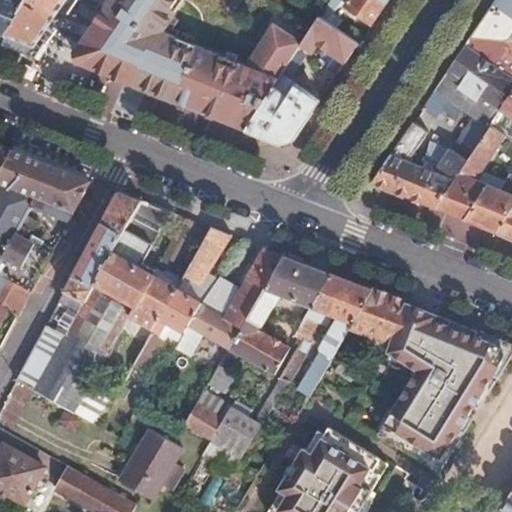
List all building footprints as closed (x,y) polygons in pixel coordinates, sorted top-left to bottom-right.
[(15,0),(12,4),(0,22),(0,38),(22,49),(32,46),(63,0),(15,0)] [(0,0),(0,22),(12,4),(2,0),(0,0)] [(111,0),(111,1),(159,24),(174,0),(111,0)] [(347,0),(346,2),(373,19),(386,0),(347,0)] [(464,45),(511,78),(511,0),(494,0),(491,5),(464,45)] [(78,70),(118,86),(159,24),(111,1),(76,48),(78,70)] [(360,40),(319,14),(298,47),(338,73),(360,40)] [(197,119),(236,55),(159,24),(118,86),(197,119)] [(256,64),(281,77),(298,47),(297,47),(273,34),(256,64)] [(488,125),(511,88),(511,78),(464,45),(434,90),(459,107),(473,116),(487,126),(488,125)] [(238,136),(274,84),(281,77),(256,64),(236,55),(197,119),(238,136)] [(274,84),(238,136),(264,147),(293,137),(321,96),(296,81),(288,93),(274,84)] [(511,88),(488,125),(501,134),(511,118),(511,117),(511,88)] [(459,107),(434,90),(421,108),(431,116),(438,107),(452,117),(459,107)] [(487,126),(473,116),(459,136),(473,147),(487,126)] [(429,127),(415,117),(373,178),(422,199),(435,204),(473,147),(459,136),(450,150),(442,160),(427,152),(424,160),(420,158),(417,161),(410,157),(429,127)] [(501,134),(488,125),(487,126),(473,147),(435,204),(466,218),(493,177),(477,169),(501,134)] [(12,148),(88,177),(93,165),(18,137),(12,148)] [(442,160),(450,150),(433,139),(427,152),(442,160)] [(0,170),(12,148),(0,143),(0,170)] [(1,276),(29,291),(51,251),(39,244),(43,236),(33,231),(29,239),(24,236),(30,228),(22,223),(31,206),(68,220),(90,178),(88,177),(12,148),(0,170),(0,260),(3,256),(10,260),(1,276)] [(493,177),(466,218),(496,230),(511,205),(511,176),(497,170),(493,177)] [(109,255),(141,198),(117,189),(73,272),(59,298),(71,304),(57,330),(64,334),(79,308),(109,255)] [(34,386),(33,388),(60,403),(73,410),(107,349),(134,302),(151,273),(153,268),(141,262),(171,210),(141,198),(109,255),(79,308),(64,334),(57,330),(45,323),(16,377),(34,386)] [(511,205),(496,230),(511,236),(511,205)] [(211,226),(184,272),(203,282),(231,233),(211,226)] [(201,301),(188,324),(205,333),(229,347),(256,303),(285,253),(265,246),(237,293),(236,294),(224,314),(201,301)] [(285,253),(256,303),(270,311),(284,289),(290,291),(292,287),(307,293),(303,300),(312,304),(331,272),(285,253)] [(331,272),(312,304),(295,333),(304,338),(307,339),(318,322),(326,325),(333,313),(339,316),(320,345),(324,347),(299,386),(309,393),(311,393),(335,355),(353,325),(351,323),(372,287),(331,272)] [(151,273),(134,302),(142,306),(158,315),(175,287),(151,273)] [(0,315),(5,307),(17,314),(29,291),(1,276),(0,279),(0,315)] [(216,280),(201,301),(224,314),(236,294),(237,293),(216,280)] [(158,315),(131,362),(145,370),(172,323),(184,330),(188,324),(201,301),(175,287),(158,315)] [(353,325),(393,341),(408,301),(372,287),(351,323),(353,325)] [(45,323),(57,330),(71,304),(59,298),(45,323)] [(408,301),(393,341),(390,348),(409,361),(418,366),(377,431),(428,463),(435,453),(440,456),(469,412),(484,388),(511,345),(511,344),(442,315),(408,301)] [(256,303),(229,347),(275,374),(292,347),(260,328),(270,311),(256,303)] [(188,324),(184,330),(178,340),(195,351),(205,333),(188,324)] [(435,453),(428,463),(438,469),(470,419),(511,354),(511,345),(484,388),(469,412),(440,456),(435,453)] [(409,361),(390,348),(387,357),(404,368),(409,361)] [(281,377),(288,381),(291,382),(307,356),(297,350),(281,377)] [(254,420),(262,424),(288,381),(281,377),(254,420)] [(240,391),(252,398),(259,402),(266,389),(248,379),(240,391)] [(60,403),(33,388),(17,417),(44,432),(60,403)] [(231,407),(243,413),(252,398),(240,391),(231,407)] [(198,400),(184,423),(211,439),(224,417),(198,400)] [(224,417),(211,439),(241,457),(262,424),(254,420),(243,413),(231,407),(224,417)] [(288,492),(275,511),(356,511),(372,486),(371,485),(365,481),(381,455),(329,423),(313,449),(304,464),(295,459),(278,486),(288,492)] [(151,427),(119,477),(152,498),(184,448),(151,427)] [(304,464),(313,449),(305,443),(295,459),(304,464)] [(3,444),(0,448),(0,487),(21,500),(41,466),(3,444)] [(365,481),(371,485),(387,459),(381,455),(365,481)] [(131,511),(136,503),(67,465),(55,488),(97,511),(131,511)] [(356,511),(362,511),(377,489),(372,486),(356,511)] [(511,511),(511,486),(494,511),(511,511)]
